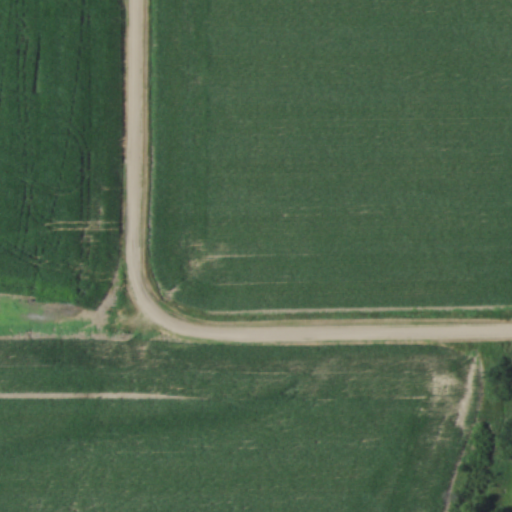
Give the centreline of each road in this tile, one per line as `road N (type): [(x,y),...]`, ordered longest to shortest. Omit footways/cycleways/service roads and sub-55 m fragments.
road 1 (residential): [(135,0),(137,280),(155,317),(173,329)]
road 2 (residential): [(173,329),(511,333)]
